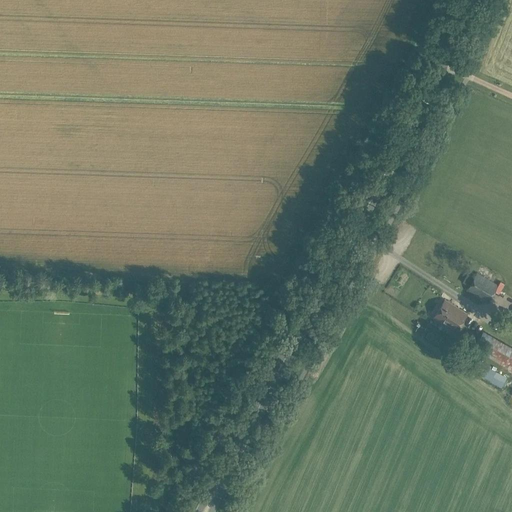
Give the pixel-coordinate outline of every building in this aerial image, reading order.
[(466,291),(487,303),(497,286),(477,273),(466,291)] [(439,309),(461,323),(467,314),(445,300),(439,309)] [(455,333),(461,323),(439,309),(433,318),(455,333)] [(511,347),(483,331),(472,348),(511,371),(511,347)] [(490,381),(496,384),(499,386),(503,377),(500,375),(495,372),(488,368),(489,366),(478,360),(472,372),(490,381)]
